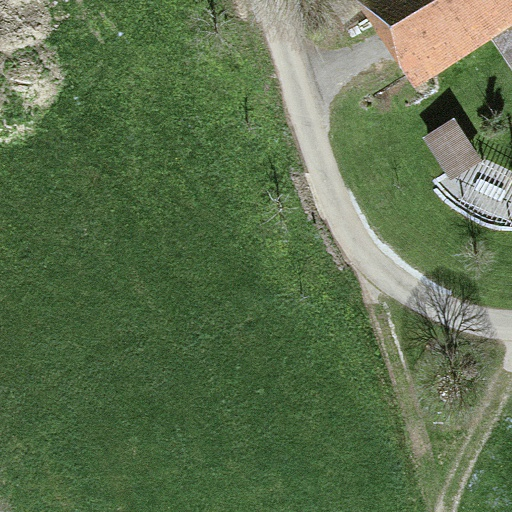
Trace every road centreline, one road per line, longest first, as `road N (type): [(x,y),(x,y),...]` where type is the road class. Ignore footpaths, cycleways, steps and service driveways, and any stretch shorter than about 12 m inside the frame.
road 1 (track): [(363,255),(434,511)]
road 2 (track): [(511,366),(451,480),(444,511)]
